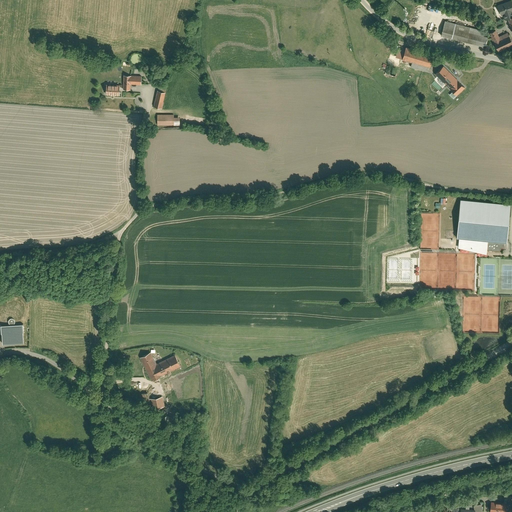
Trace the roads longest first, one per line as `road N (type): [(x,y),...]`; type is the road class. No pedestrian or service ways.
road 1 (track): [(115,297),(124,297),(132,228),(154,212),(279,201),(365,179),(408,186)]
road 2 (unclassified): [(248,495),(511,344)]
road 3 (secondary): [(511,453),(396,481),(317,511)]
road 4 (residential): [(248,495),(145,431),(104,395)]
road 5 (unclassified): [(104,395),(120,230)]
road 6 (residential): [(511,62),(406,31),(363,0)]
